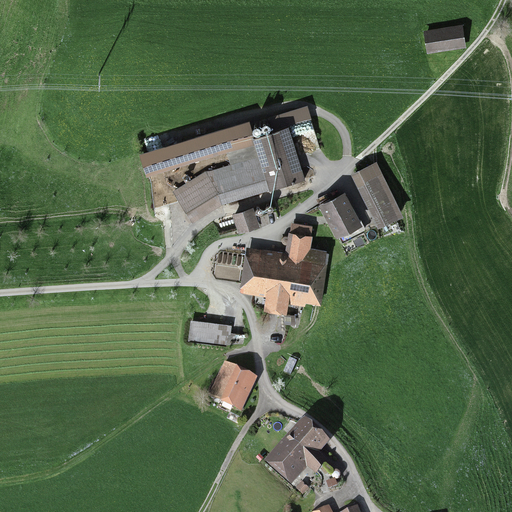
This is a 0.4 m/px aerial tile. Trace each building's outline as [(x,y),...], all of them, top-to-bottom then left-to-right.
[(427,32),(430,50),(463,45),(461,27),(427,32)] [(174,193),(194,222),(221,203),(305,178),(288,125),(253,135),(249,122),(143,154),(149,174),(227,149),(232,164),(206,171),(174,193)] [(370,166),(355,174),(379,224),(395,216),(370,166)] [(343,195),(322,206),(341,243),(362,232),(343,195)] [(235,215),(240,232),(256,227),(251,210),(235,215)] [(315,295),(320,265),(304,263),(308,237),(291,234),(287,260),(252,254),(247,284),(269,288),(265,309),(282,312),(286,290),(315,295)] [(244,334),(228,332),(229,325),(192,319),(189,341),(227,347),(241,349),(244,334)] [(221,366),(208,393),(237,408),(250,380),(221,366)] [(310,452),(322,439),(306,424),(303,427),(298,423),(292,430),(297,434),(272,461),(289,476),(303,460),(316,472),(323,464),(310,452)]
